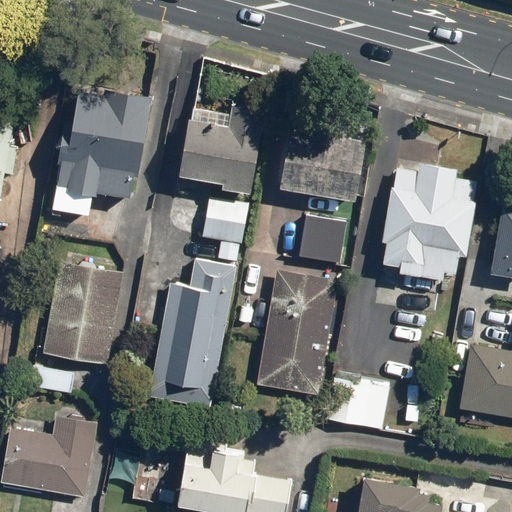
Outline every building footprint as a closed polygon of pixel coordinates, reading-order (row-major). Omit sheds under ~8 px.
[(61,161),(54,206),(89,212),(93,189),(130,196),(135,169),(139,170),(152,93),(79,81),(73,121),(64,119),(57,160),(61,161)] [(186,117),(177,172),(252,184),(265,109),(232,104),(229,124),(186,117)] [(0,208),(6,171),(14,173),(23,115),(0,111),(0,208)] [(290,131),(280,185),(355,198),(365,145),(290,131)] [(395,164),(382,238),(386,239),(382,260),(398,263),(397,269),(442,277),(444,268),(455,270),(458,251),(465,252),(478,178),(454,174),(456,166),(419,160),(417,168),(395,164)] [(209,195),(202,236),(242,242),(249,202),(209,195)] [(511,205),(502,203),(490,270),(511,273),(511,205)] [(306,213),(299,255),(340,262),(347,220),(306,213)] [(169,281),(149,395),(210,406),(235,263),(195,256),(190,285),(169,281)] [(60,259),(43,351),(107,363),(124,271),(60,259)] [(273,266),(256,384),(318,393),(336,275),(273,266)] [(469,339),(458,406),(511,414),(511,342),(511,346),(469,339)] [(35,362),(31,384),(72,391),(76,370),(35,362)] [(330,366),(321,414),(381,426),(390,378),(330,366)] [(10,423),(0,478),(0,480),(84,495),(97,419),(58,412),(55,431),(10,423)] [(188,439),(176,500),(237,511),(287,511),(294,479),(252,471),(254,459),(245,457),(246,450),(188,439)] [(352,475),(344,511),(441,511),(445,493),(352,475)]
